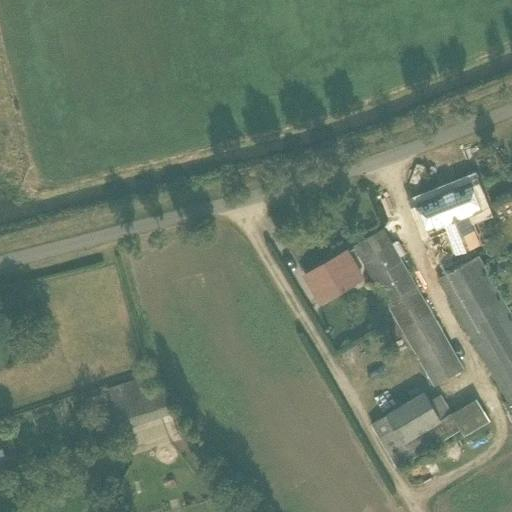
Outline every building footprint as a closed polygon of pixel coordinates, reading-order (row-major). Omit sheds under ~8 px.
[(471,183),(418,204),(431,237),(471,222),(468,216),(469,216),(472,218),(478,216),(479,212),(482,211),(471,183)] [(355,247),(436,386),(464,370),(393,248),(383,231),(355,247)] [(305,276),(321,304),(362,280),(346,252),(305,276)] [(511,409),(511,410),(511,315),(508,309),(511,306),(511,304),(507,296),(502,299),(478,257),(439,279),(498,383),(494,385),(498,392),(502,390),(508,401),(503,404),(507,411),(511,409)] [(8,309),(6,316),(10,321),(16,322),(21,318),(22,313),(19,307),(13,306),(8,309)] [(107,389),(121,430),(172,414),(164,389),(153,393),(147,376),(107,389)] [(371,425),(395,468),(461,431),(464,437),(489,423),(476,400),(451,414),(441,396),(430,403),(425,394),(371,425)]
